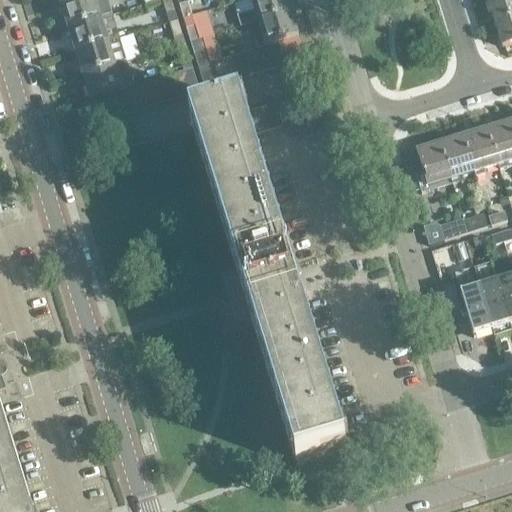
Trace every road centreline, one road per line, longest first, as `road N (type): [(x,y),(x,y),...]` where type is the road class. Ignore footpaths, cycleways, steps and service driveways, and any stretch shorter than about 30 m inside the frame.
road 1 (tertiary): [(145,511),(0,38)]
road 2 (residential): [(455,401),(363,124)]
road 3 (residential): [(363,124),(323,0)]
road 4 (residential): [(363,124),(479,86)]
